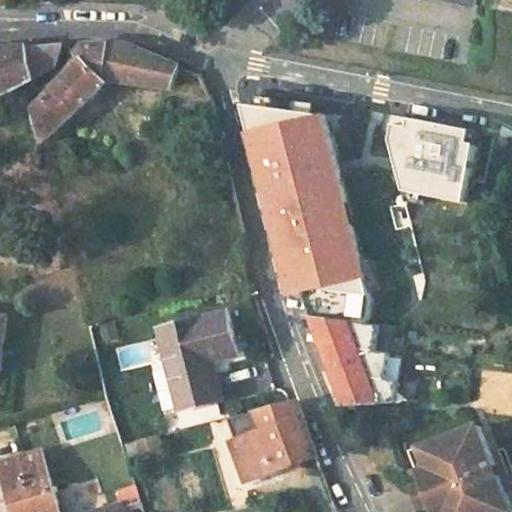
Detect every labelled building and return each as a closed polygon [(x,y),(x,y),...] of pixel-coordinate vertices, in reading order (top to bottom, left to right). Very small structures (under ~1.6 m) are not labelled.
[(511,0),(503,0),(503,1),(497,0),(492,0),(492,5),(511,9),(511,0)] [(119,44),(81,46),(71,56),(81,66),(108,86),(148,88),(162,59),(133,44),(119,44)] [(0,49),(0,100),(50,71),(51,75),(71,56),(81,46),(0,49)] [(51,75),(23,95),(29,113),(81,66),(71,56),(51,75)] [(190,73),(162,59),(148,88),(176,89),(205,85),(199,80),(190,73)] [(81,66),(29,113),(42,148),(108,86),(81,66)] [(338,228),(333,208),(345,205),(324,117),(244,106),(284,293),(296,290),(305,315),(365,325),(369,302),(350,225),(338,228)] [(471,125),(500,128),(501,118),(472,115),(471,125)] [(407,129),(409,120),(390,116),(387,133),(392,134),(394,126),(407,129)] [(463,204),(474,146),(467,145),(470,132),(409,120),(407,129),(394,126),(392,134),(391,142),(403,192),(421,196),(463,204)] [(376,183),(396,182),(396,164),(376,164),(376,183)] [(419,206),(421,196),(403,192),(406,203),(419,206)] [(350,225),(345,205),(333,208),(338,228),(350,225)] [(308,322),(370,330),(371,326),(365,325),(305,315),(308,322)] [(228,320),(162,337),(182,413),(217,405),(211,383),(228,379),(227,371),(242,368),(228,320)] [(370,330),(308,322),(320,351),(367,357),(370,330)] [(367,357),(320,351),(331,379),(378,386),(381,360),(367,357)] [(243,369),(246,393),(272,390),(269,366),(243,369)] [(378,386),(331,379),(344,412),(387,410),(390,388),(378,386)] [(244,486),(315,462),(305,433),(297,409),(252,421),(258,437),(231,446),(244,486)] [(508,511),(473,433),(417,458),(426,478),(418,482),(424,494),(432,511),(508,511)] [(142,440),(124,445),(130,464),(147,460),(142,440)] [(61,511),(44,453),(1,466),(13,511),(61,511)] [(247,501),(235,464),(222,469),(234,506),(247,501)] [(432,511),(424,494),(416,498),(422,511),(432,511)] [(123,511),(120,502),(85,511),(123,511)]
